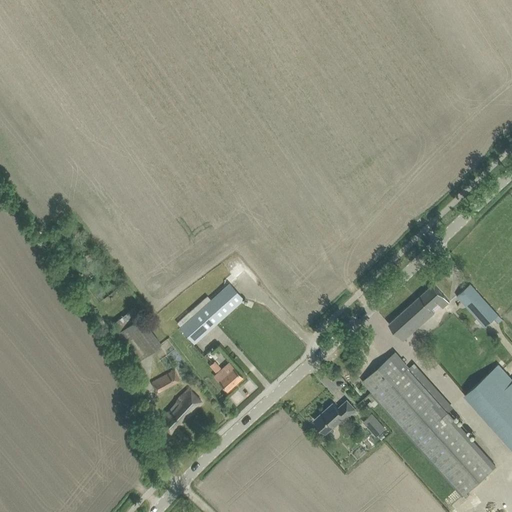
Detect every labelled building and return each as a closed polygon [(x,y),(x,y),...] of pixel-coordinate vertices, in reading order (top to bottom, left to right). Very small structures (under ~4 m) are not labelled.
[(230,283),(181,327),(195,342),(244,299),(230,283)] [(389,324),(395,331),(403,340),(434,312),(431,308),(438,302),(443,308),(450,302),(440,291),(434,284),(389,324)] [(470,284),(457,296),(485,327),(498,315),(494,311),(470,284)] [(134,307),(114,322),(120,331),(119,331),(140,360),(161,344),(134,307)] [(396,352),(363,381),(464,494),(494,467),(404,365),(406,363),(396,352)] [(228,361),(213,375),(228,391),(242,377),(228,361)] [(511,377),(499,364),(465,394),(511,447),(511,377)] [(174,368),(151,381),(156,393),(180,380),(174,368)] [(177,398),(158,420),(172,433),(202,402),(190,390),(180,401),(177,398)] [(314,419),(321,427),(326,432),(344,416),(345,418),(355,409),(347,400),(340,407),(342,409),(340,411),(333,403),(328,407),(314,419)] [(363,422),(377,436),(386,428),(372,413),(363,422)]
